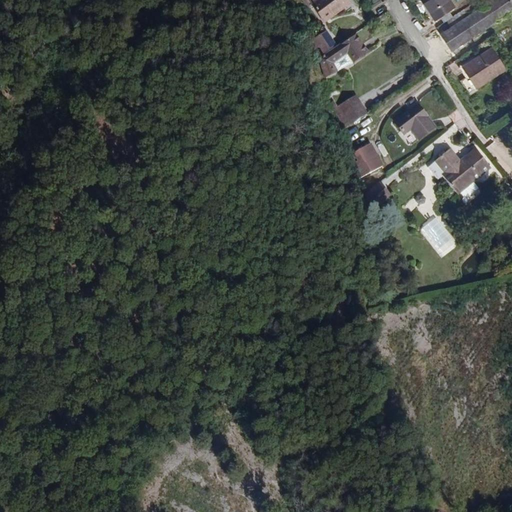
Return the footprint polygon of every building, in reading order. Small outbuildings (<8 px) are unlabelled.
[(324,19),(332,13),(322,0),(314,0),(312,2),(324,19)] [(322,0),(332,13),(342,6),(337,0),(322,0)] [(421,0),(434,18),(453,5),(449,0),(421,0)] [(480,39),(476,32),(511,9),(511,0),(488,0),(439,32),(451,49),(452,49),(456,55),(480,39)] [(324,39),(330,35),(326,29),(319,33),(324,39)] [(338,67),(355,58),(367,49),(355,32),(318,58),(325,73),(338,67)] [(322,51),(335,42),(330,35),(324,39),(319,33),(313,38),(322,51)] [(476,86),(494,75),(480,53),(462,64),(476,86)] [(339,102),(340,105),(357,95),(355,92),(339,102)] [(346,114),(362,105),(357,95),(340,105),(345,113),(346,114)] [(420,140),(438,127),(420,103),(395,122),(405,136),(412,131),(420,140)] [(340,116),(345,113),(340,105),(335,108),(340,116)] [(364,172),(382,163),(370,141),(353,151),(364,172)] [(469,179),(471,182),(490,167),(474,147),(460,158),(444,170),(441,173),(455,190),(469,179)] [(444,170),(460,158),(451,149),(436,161),(444,170)] [(403,204),(410,211),(421,201),(414,194),(403,204)] [(399,222),(410,211),(403,204),(391,214),(399,222)] [(435,217),(421,228),(444,256),(458,245),(435,217)]
